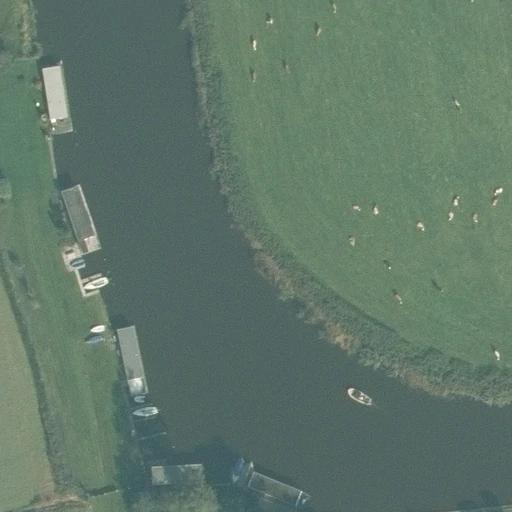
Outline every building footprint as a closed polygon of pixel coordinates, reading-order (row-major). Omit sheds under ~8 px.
[(60,62),(38,65),(48,135),(70,131),(60,62)] [(72,191),(58,195),(79,258),(93,253),(72,191)] [(128,331),(110,335),(125,403),(136,402),(143,399),(128,331)] [(147,467),(149,489),(218,485),(217,463),(147,467)] [(240,469),(233,487),(297,511),(300,511),(307,496),(240,469)]
